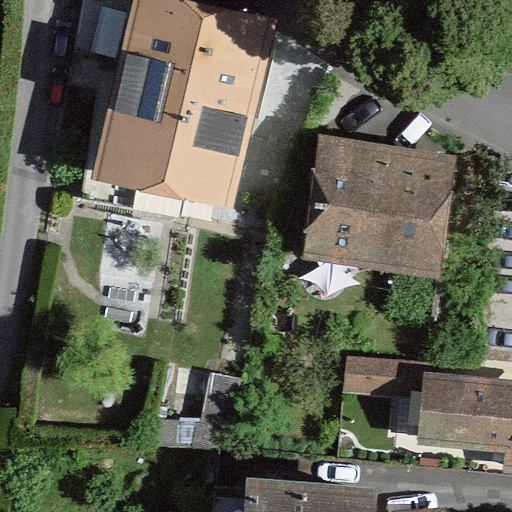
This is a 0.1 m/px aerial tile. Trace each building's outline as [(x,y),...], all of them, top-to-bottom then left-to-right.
[(90,190),(231,226),(279,38),(137,3),(90,190)] [(457,155),(317,137),(301,260),(441,278),(457,155)] [(424,377),(431,377),(432,364),(347,358),(344,395),(422,401),(424,377)] [(422,401),(418,448),(507,454),(506,472),(511,472),(511,383),(431,377),(424,377),(422,401)] [(244,511),(376,511),(378,495),(246,486),(244,511)]
